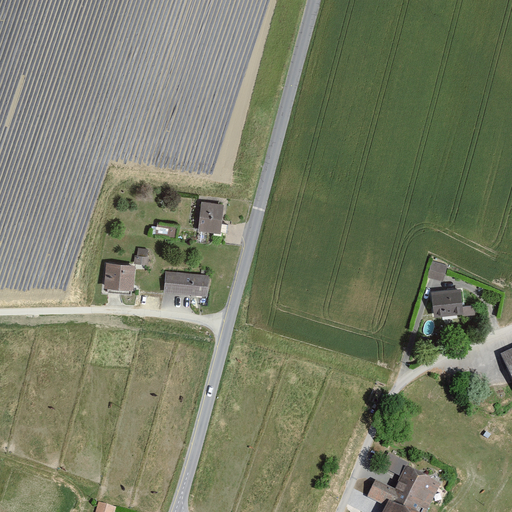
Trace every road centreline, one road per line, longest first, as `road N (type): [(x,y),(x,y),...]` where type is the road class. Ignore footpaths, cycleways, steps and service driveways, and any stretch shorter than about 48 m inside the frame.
road 1 (tertiary): [(316,0),(184,499)]
road 2 (residential): [(343,511),(397,384),(428,360),(497,332)]
